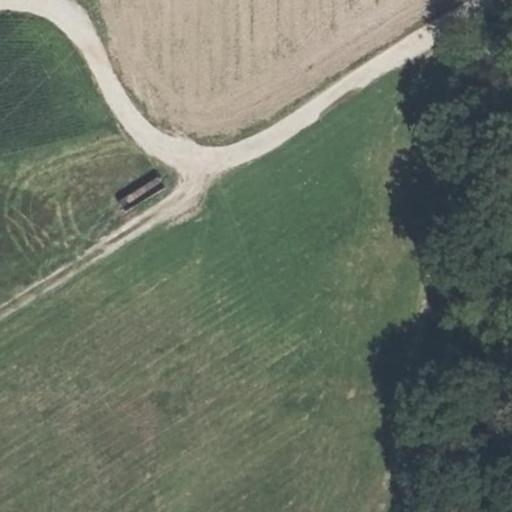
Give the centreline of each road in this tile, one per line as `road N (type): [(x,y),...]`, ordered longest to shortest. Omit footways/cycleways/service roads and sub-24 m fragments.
road 1 (track): [(80,0),(135,113),(170,145),(238,154),(489,0)]
road 2 (track): [(238,154),(0,310)]
